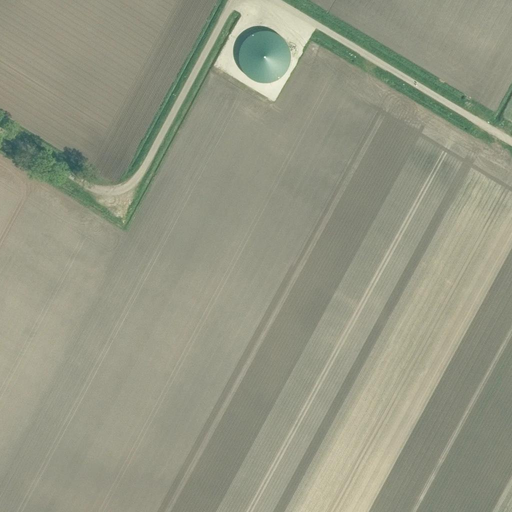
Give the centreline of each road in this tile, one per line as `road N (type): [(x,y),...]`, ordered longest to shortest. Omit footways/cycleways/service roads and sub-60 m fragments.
road 1 (unclassified): [(0,131),(96,191),(126,188),(233,0)]
road 2 (track): [(274,0),(511,142)]
